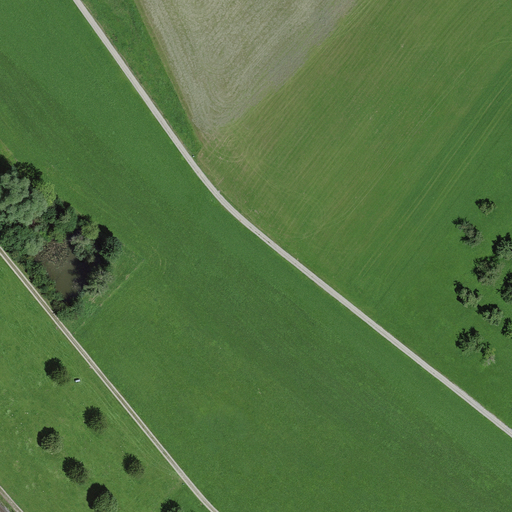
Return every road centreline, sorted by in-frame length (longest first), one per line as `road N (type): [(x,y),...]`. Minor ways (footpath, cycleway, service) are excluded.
road 1 (track): [(511,433),(236,214),(77,0)]
road 2 (track): [(215,511),(0,249)]
